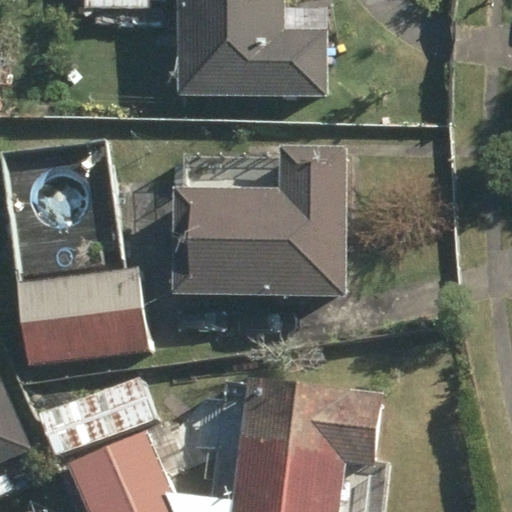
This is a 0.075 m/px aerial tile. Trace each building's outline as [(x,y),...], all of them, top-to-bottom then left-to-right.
[(85,0),(85,13),(126,14),(151,14),(150,0),(85,0)] [(177,0),(178,103),(329,103),(329,36),(286,37),(285,0),(177,0)] [(171,305),(348,306),(349,154),(279,154),(280,197),(173,197),(171,305)] [(19,292),(29,373),(152,356),(140,274),(19,292)] [(0,473),(13,499),(45,483),(33,458),(37,455),(0,377),(0,473)] [(42,421),(56,464),(162,424),(147,383),(42,421)] [(339,511),(344,472),(375,475),(383,404),(248,387),(233,508),(173,501),(146,440),(62,477),(77,511),(339,511)]
